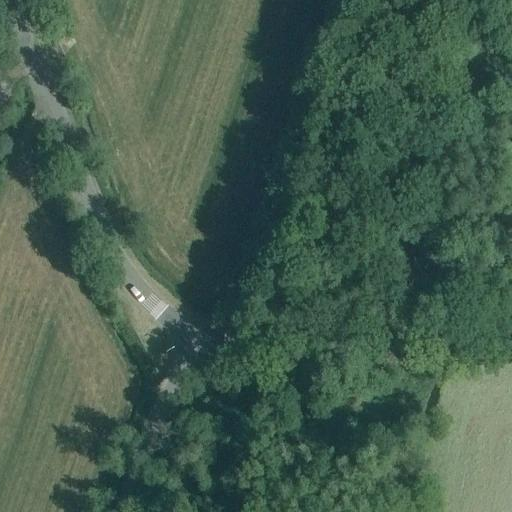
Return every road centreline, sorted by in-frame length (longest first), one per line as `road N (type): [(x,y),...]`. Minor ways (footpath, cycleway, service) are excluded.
road 1 (tertiary): [(198,344),(142,296),(90,203),(0,4)]
road 2 (tertiary): [(198,344),(236,358),(511,337)]
road 3 (tertiary): [(124,511),(160,409),(198,344)]
